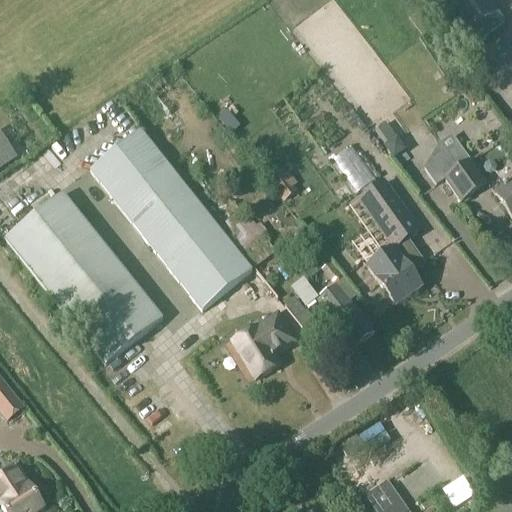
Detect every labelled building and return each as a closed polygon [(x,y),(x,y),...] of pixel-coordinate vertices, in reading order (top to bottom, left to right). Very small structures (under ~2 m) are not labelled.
[(487,0),(450,0),(446,4),(476,44),(504,22),(487,0)] [(504,127),(497,132),(502,139),(509,135),(504,127)] [(249,273),(138,133),(88,173),(199,312),(249,273)] [(459,173),(445,182),(460,203),(486,185),(452,137),(439,146),(459,173)] [(0,166),(13,158),(0,138),(0,166)] [(293,188),(285,178),(281,173),(268,183),(283,203),(296,193),(293,188)] [(511,218),(511,182),(492,196),(510,220),(511,218)] [(384,184),(358,203),(376,228),(393,250),(407,241),(419,232),(402,210),(384,184)] [(60,195),(3,241),(103,367),(160,321),(60,195)] [(234,244),(254,271),(276,254),(265,240),(269,237),(260,225),(256,228),(244,211),(225,225),(238,242),(234,244)] [(394,251),(368,270),(396,309),(410,298),(422,290),(418,285),(412,277),(425,267),(407,241),(393,250),(394,251)] [(344,280),(326,294),(316,303),(324,311),(323,312),(337,329),(333,332),(342,343),(346,340),(353,349),(354,348),(356,350),(376,334),(356,310),(364,304),(344,280)] [(272,356),(293,343),(275,315),(223,347),(231,360),(237,357),(253,382),(277,367),(272,359),(273,358),(272,356)] [(311,337),(318,346),(316,348),(320,352),(322,350),(327,346),(316,333),(311,337)] [(355,437),(339,447),(347,459),(363,449),(355,437)] [(26,489),(19,477),(9,483),(6,479),(0,482),(0,510),(1,510),(2,511),(41,511),(43,511),(28,488),(26,489)] [(407,511),(387,482),(365,497),(375,511),(407,511)]
